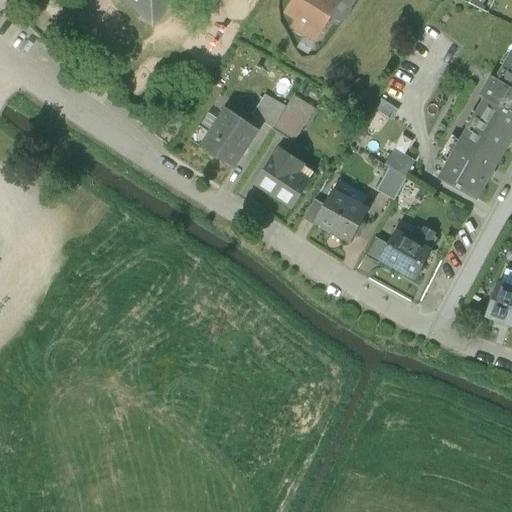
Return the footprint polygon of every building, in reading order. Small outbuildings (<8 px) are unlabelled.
[(127,0),(154,27),(181,0),(127,0)] [(293,0),(285,13),(296,19),(292,26),(305,34),(309,27),(321,35),(331,18),(341,3),(338,1),(336,0),(293,0)] [(356,0),(338,0),(338,1),(341,3),(351,9),(356,0)] [(351,9),(341,3),(331,18),(341,24),(351,9)] [(511,57),(499,80),(511,88),(511,57)] [(511,88),(499,80),(492,77),(481,96),(487,100),(511,113),(511,88)] [(287,108),(265,96),(252,116),(272,131),(275,127),(287,108)] [(511,113),(487,100),(441,179),(476,199),(487,180),(488,180),(493,170),(505,149),(506,149),(511,139),(511,136),(511,113)] [(307,121),(287,108),(275,127),(295,140),(307,121)] [(259,130),(227,110),(211,134),(203,147),(202,148),(233,169),(259,130)] [(211,134),(201,128),(193,140),(203,147),(211,134)] [(297,162),(280,152),(274,160),(292,171),(297,162)] [(292,171),(274,160),(258,185),(291,208),(309,182),(292,171)] [(389,168),(377,191),(394,201),(407,178),(389,168)] [(369,197),(340,181),(334,192),(325,206),(316,224),(316,225),(317,225),(318,225),(348,242),(350,243),(367,211),(366,210),(363,209),(369,197)] [(315,200),(303,219),(315,227),(316,225),(316,224),(325,206),(315,200)] [(411,238),(396,229),(391,238),(394,240),(390,246),(383,260),(414,278),(428,252),(430,253),(438,239),(433,237),(435,234),(425,228),(423,231),(417,228),(411,238)] [(390,246),(375,238),(364,257),(380,266),(383,260),(390,246)] [(511,325),(511,289),(499,285),(487,317),(511,326),(511,325)]
